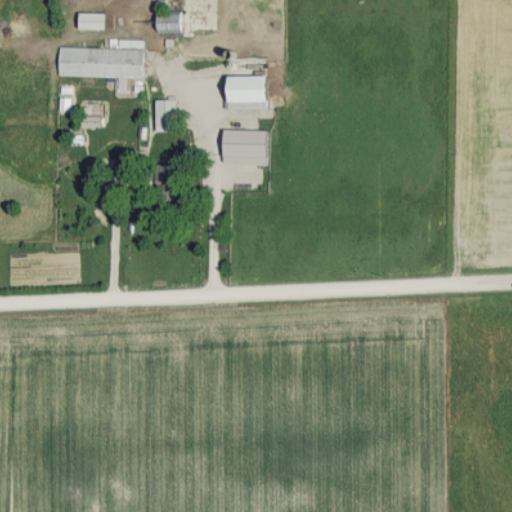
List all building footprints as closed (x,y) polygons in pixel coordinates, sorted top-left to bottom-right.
[(157,11),(157,32),(186,32),(186,11),(157,11)] [(109,29),(109,13),(81,13),(81,29),(109,29)] [(146,49),(61,48),(60,77),(146,78),(146,49)] [(227,110),(276,110),(276,77),(227,77),(227,110)] [(156,131),(177,131),(178,99),(157,99),(156,131)] [(225,157),(269,157),(269,131),(225,131),(225,157)]
